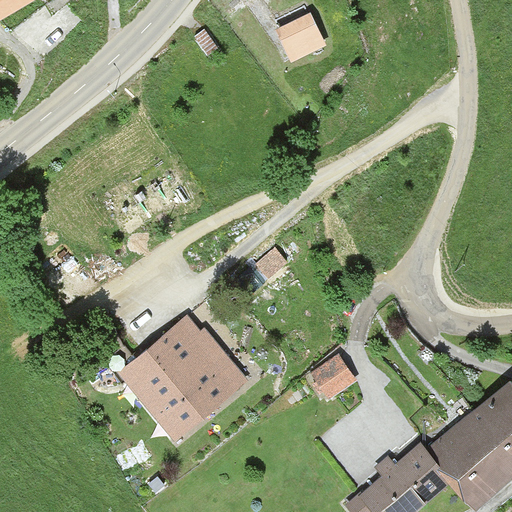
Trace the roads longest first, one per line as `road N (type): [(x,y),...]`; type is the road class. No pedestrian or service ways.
road 1 (unclassified): [(459,0),(467,135),(420,298),(448,324),(511,325)]
road 2 (tertiary): [(0,155),(132,46),(173,0)]
